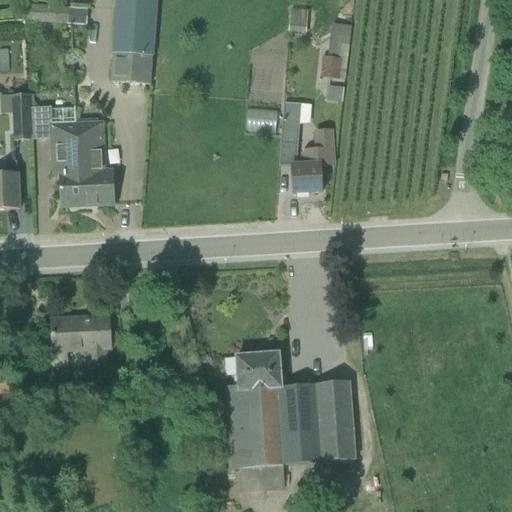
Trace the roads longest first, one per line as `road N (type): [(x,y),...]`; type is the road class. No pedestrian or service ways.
road 1 (tertiary): [(469,233),(0,260)]
road 2 (unclassified): [(469,233),(487,0)]
